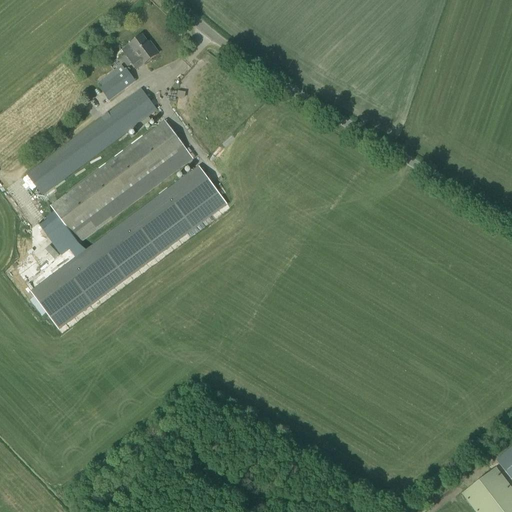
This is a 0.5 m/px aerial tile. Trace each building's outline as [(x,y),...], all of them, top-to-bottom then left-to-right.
[(143,64),(144,64),(158,54),(152,46),(150,48),(142,36),(129,45),(130,46),(122,51),(131,63),(136,70),(143,64)] [(109,101),(135,81),(126,69),(100,89),(109,101)] [(42,196),(134,127),(138,132),(151,122),(148,117),(157,110),(141,89),(26,175),(42,196)] [(193,160),(186,149),(165,122),(50,206),(54,212),(38,224),(48,237),(64,224),(72,235),(79,245),(193,160)] [(199,166),(30,292),(49,318),(218,193),(199,166)] [(511,479),(511,447),(496,461),(511,479)] [(462,494),(475,511),(511,511),(511,488),(496,468),(462,494)]
